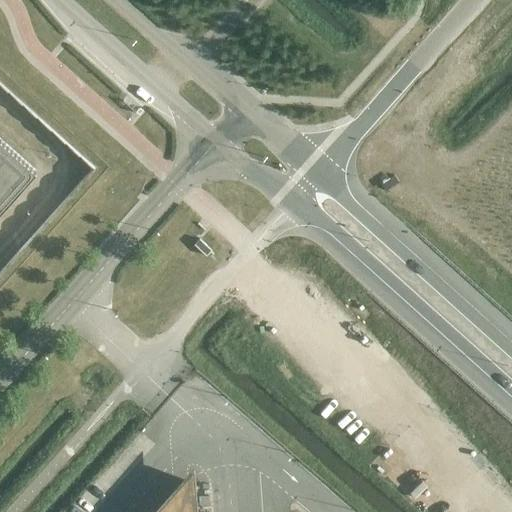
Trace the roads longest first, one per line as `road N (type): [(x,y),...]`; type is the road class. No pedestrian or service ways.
road 1 (unclassified): [(291,202),(511,389)]
road 2 (unclassified): [(511,351),(315,176)]
road 3 (unclassified): [(315,176),(475,0)]
road 4 (unclassified): [(72,302),(216,141)]
road 5 (unclassified): [(58,0),(216,141)]
road 6 (unclassified): [(243,112),(118,0)]
